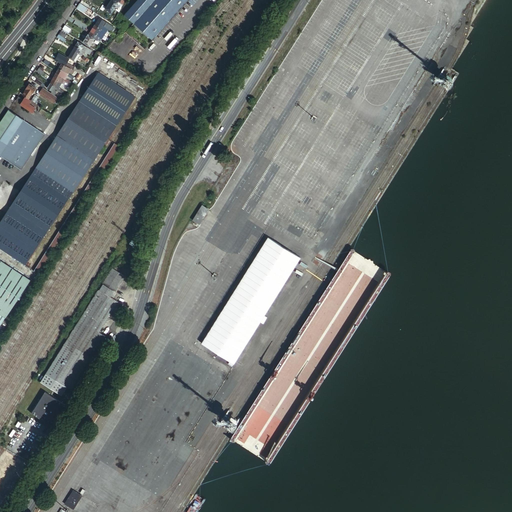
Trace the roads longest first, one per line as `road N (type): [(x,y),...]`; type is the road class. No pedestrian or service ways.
road 1 (secondary): [(304,0),(188,183),(125,348),(26,511)]
road 2 (tertiary): [(76,0),(0,113)]
